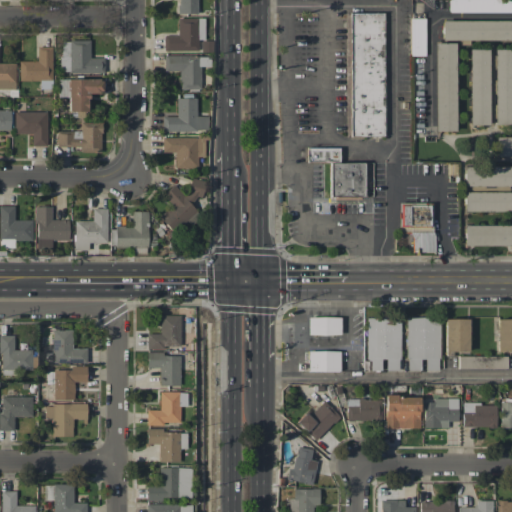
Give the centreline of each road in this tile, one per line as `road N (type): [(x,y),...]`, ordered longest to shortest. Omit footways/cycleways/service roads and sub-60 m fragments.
road 1 (residential): [(0,308),(87,308),(116,331),(115,511)]
road 2 (primary): [(262,280),(262,0)]
road 3 (primary): [(234,280),(235,511)]
road 4 (tertiary): [(45,281),(234,280)]
road 5 (residential): [(129,0),(122,174)]
road 6 (tertiary): [(346,280),(511,281)]
road 7 (residential): [(511,465),(357,466)]
road 8 (primary): [(234,0),(234,152)]
road 9 (residential): [(130,17),(0,16)]
road 10 (primary): [(263,511),(262,385)]
road 11 (residential): [(122,174),(0,175)]
